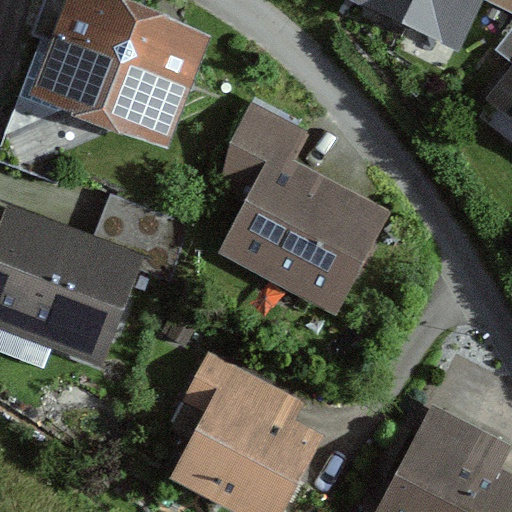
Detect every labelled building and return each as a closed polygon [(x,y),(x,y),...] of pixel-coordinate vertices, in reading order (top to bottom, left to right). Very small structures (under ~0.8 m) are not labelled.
[(79,96),(103,106),(122,108),(128,115),(151,124),(160,122),(193,44),(173,36),(167,39),(153,34),(141,40),(122,33),(116,20),(103,15),(100,8),(78,0),(43,0),(31,33),(41,39),(18,97),(57,112),(77,102),(79,96)] [(426,22),(455,36),(471,0),(378,0),(388,5),(394,22),(408,28),(426,22)] [(234,247),(332,299),(374,217),(342,200),(328,206),(313,198),(307,182),(280,168),(297,134),(251,110),(238,135),(240,136),(224,184),(258,202),(234,247)] [(171,282),(189,224),(110,194),(88,250),(124,264),(171,282)] [(124,264),(88,250),(17,223),(0,268),(0,311),(92,347),(124,264)] [(285,432),(299,405),(209,357),(187,398),(214,412),(184,469),(265,511),(274,511),(310,445),(285,432)] [(511,485),(488,473),(502,447),(440,414),(387,511),(507,511),(511,503),(511,485)]
